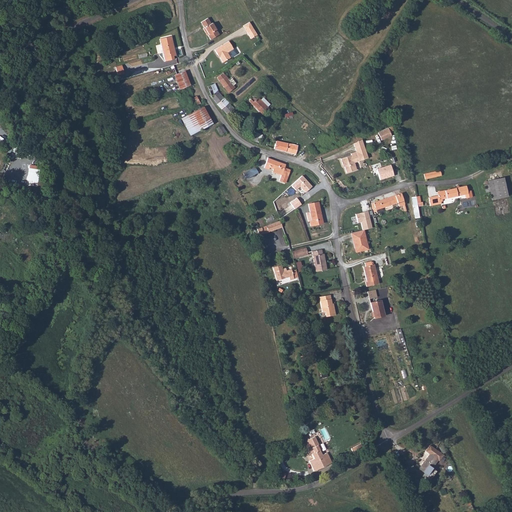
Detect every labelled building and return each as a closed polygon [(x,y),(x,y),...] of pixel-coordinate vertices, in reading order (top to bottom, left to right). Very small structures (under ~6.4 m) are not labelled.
[(212,23),(211,24),(208,18),(201,22),(204,28),(203,28),(205,33),(207,32),(208,34),(207,35),(210,40),(219,34),(212,23)] [(249,22),(243,26),(251,39),(257,35),(250,23),(249,23),(249,22)] [(176,55),(171,36),(160,39),(165,61),(174,59),(174,56),(176,55)] [(227,53),(233,49),(228,41),(214,50),(217,55),(218,54),(220,56),(219,57),(223,62),(230,58),(227,53)] [(118,76),(124,74),(122,65),(115,67),(118,76)] [(180,89),(190,85),(185,71),(174,75),(180,89)] [(223,73),(217,78),(228,93),(235,88),(225,76),(226,75),(227,75),(227,74),(227,73),(227,72),(226,72),(225,72),(224,73),(223,73)] [(207,86),(211,97),(217,91),(214,83),(207,86)] [(222,109),(228,103),(224,99),(222,96),(217,91),(211,97),(214,100),(222,109)] [(249,101),(251,104),(252,103),(257,109),(262,114),(268,108),(258,97),(256,99),(255,98),(254,98),(253,98),(252,98),(252,99),(251,100),(251,99),(249,101)] [(227,115),(233,109),(228,103),(222,109),(227,115)] [(203,107),(188,115),(197,132),(212,123),(203,107)] [(188,115),(181,118),(191,135),(197,132),(188,115)] [(226,132),(222,125),(216,129),(221,135),(226,132)] [(388,128),(378,132),(381,140),(392,136),(388,128)] [(259,143),(262,135),(253,131),(249,139),(259,143)] [(362,140),(353,143),(356,152),(359,160),(368,157),(362,140)] [(276,141),(274,149),(295,154),(297,146),(297,145),(294,145),(288,144),(276,141)] [(346,173),(356,170),(354,163),(359,161),(359,160),(356,152),(351,154),(351,155),(341,158),(343,165),(344,164),(346,173)] [(268,158),(264,168),(269,169),(270,167),(274,169),(272,172),(281,175),(279,180),(286,183),(290,170),(284,168),(285,164),(268,158)] [(390,165),(377,169),(380,179),(394,175),(390,165)] [(254,167),(243,173),(246,177),(249,178),(258,172),(254,167)] [(425,179),(441,175),(440,170),(424,174),(425,179)] [(302,175),(291,185),(296,190),(300,187),(305,193),(313,186),(302,175)] [(511,175),(503,178),(507,196),(511,195),(511,175)] [(490,189),(492,200),(507,196),(503,178),(488,181),(489,184),(484,185),(486,190),(490,189)] [(466,186),(437,192),(438,195),(429,197),(430,206),(441,203),(441,201),(442,201),(442,199),(465,194),(466,198),(472,196),(471,190),(467,191),(466,186)] [(397,202),(398,206),(403,205),(405,211),(406,211),(401,193),(371,204),(372,207),(372,208),(372,209),(373,209),(374,212),(377,211),(376,210),(397,202)] [(296,198),(290,203),(294,209),(301,204),(296,198)] [(318,202),(308,204),(312,221),(309,221),(310,226),(323,223),(318,202)] [(368,211),(355,214),(357,223),(361,222),(363,230),(365,229),(372,228),(368,211)] [(280,220),(257,229),(259,235),(282,227),(280,220)] [(369,249),(365,229),(363,230),(351,233),(355,253),(369,249)] [(308,254),(306,247),(291,251),(293,258),(308,254)] [(322,254),(321,249),(312,251),(316,272),(326,269),(323,254),(322,254)] [(371,261),(365,263),(365,266),(363,267),(367,282),(365,282),(366,287),(379,284),(374,264),(372,265),(371,262),(371,261)] [(281,265),(273,267),(277,280),(289,277),(290,280),(294,279),(291,269),(283,271),(281,265)] [(375,290),(367,291),(369,299),(377,297),(375,290)] [(326,316),(335,315),(333,303),(332,304),(330,295),(319,297),(322,312),(325,311),(326,316)] [(380,300),(370,303),(374,318),(384,316),(380,300)] [(315,436),(307,440),(310,446),(307,447),(309,451),(308,451),(310,455),(312,454),(314,459),(309,461),(314,471),(332,463),(327,453),(322,455),(317,445),(319,445),(315,436)] [(361,443),(351,449),(353,453),(363,448),(361,443)] [(442,455),(428,445),(425,450),(432,455),(431,457),(429,456),(419,470),(428,476),(442,455)] [(457,511),(469,506),(467,500),(453,507),(455,511),(457,511)]
